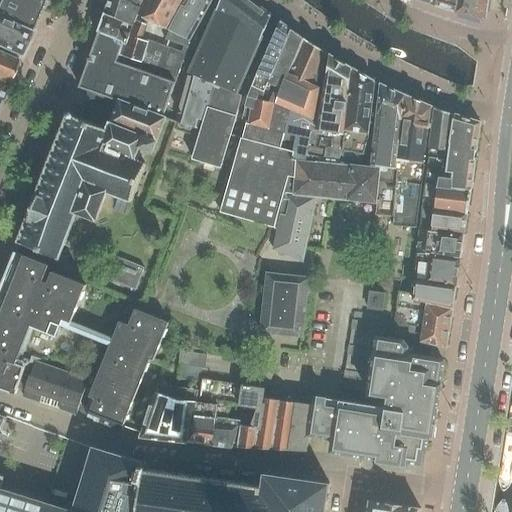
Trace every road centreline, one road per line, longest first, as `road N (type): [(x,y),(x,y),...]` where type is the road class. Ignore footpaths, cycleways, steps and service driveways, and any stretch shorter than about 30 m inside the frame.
road 1 (residential): [(356,476),(145,450),(0,402)]
road 2 (unclassified): [(276,0),(372,62),(507,116)]
road 3 (unclassified): [(0,193),(79,0)]
road 4 (secondary): [(465,490),(497,285)]
road 5 (secondary): [(507,116),(497,285)]
road 6 (unclassified): [(511,43),(387,0)]
